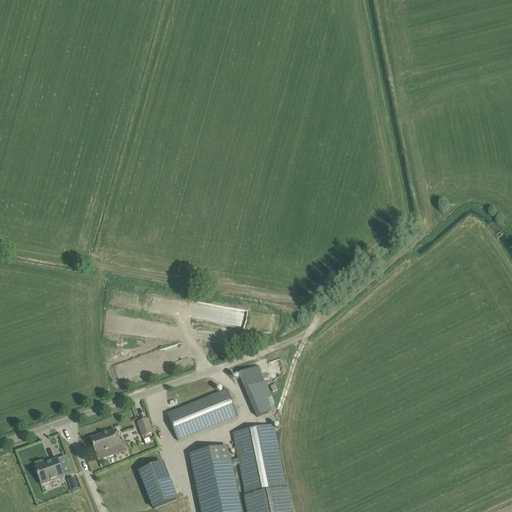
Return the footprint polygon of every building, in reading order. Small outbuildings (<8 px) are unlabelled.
[(278,332),(280,317),(258,314),(256,329),(278,332)] [(212,332),(211,341),(218,342),(218,345),(231,347),(233,335),(212,332)] [(268,413),(265,408),(270,406),(267,399),(270,397),(257,367),(239,375),(257,418),(268,413)] [(178,442),(238,417),(227,391),(167,415),(178,442)] [(152,434),(148,420),(138,424),(142,437),(152,434)] [(230,462),(231,467),(239,465),(246,497),(245,497),(248,511),(291,511),(287,488),(286,489),(273,426),(233,434),(238,460),(230,462)] [(116,431),(91,440),(98,461),(115,455),(113,451),(122,448),(116,431)] [(230,462),(227,448),(191,455),(202,511),(240,511),(231,467),(230,462)] [(50,464),(36,469),(42,486),(64,478),(57,460),(50,463),(50,464)] [(154,510),(177,501),(162,463),(139,472),(154,510)] [(79,489),(74,478),(68,480),(72,492),(79,489)]
